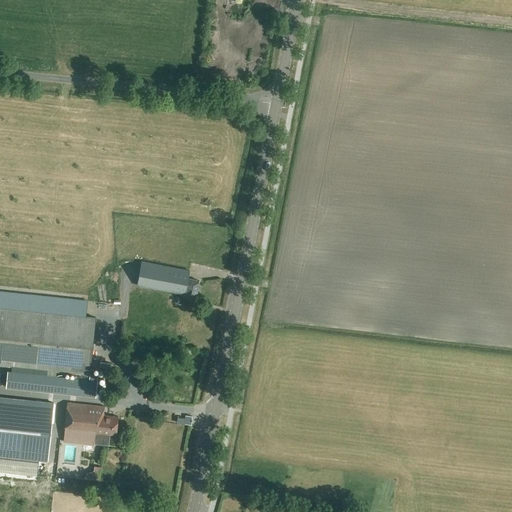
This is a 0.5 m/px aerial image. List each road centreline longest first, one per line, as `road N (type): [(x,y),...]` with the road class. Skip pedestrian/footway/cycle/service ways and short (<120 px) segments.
road 1 (tertiary): [(193,511),(275,103)]
road 2 (unclassified): [(275,103),(0,75)]
